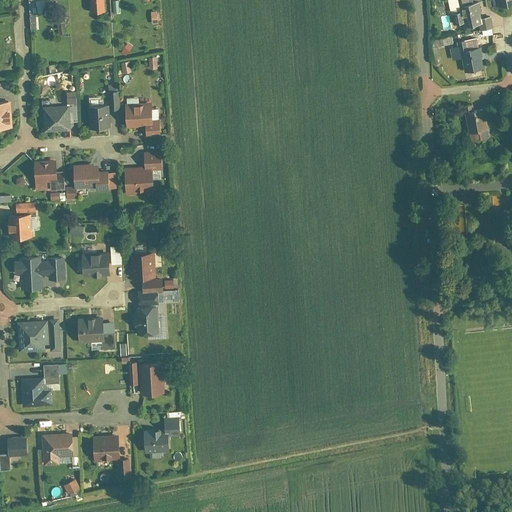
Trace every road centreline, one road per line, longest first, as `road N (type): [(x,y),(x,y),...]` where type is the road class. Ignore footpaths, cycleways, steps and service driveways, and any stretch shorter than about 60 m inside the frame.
road 1 (residential): [(448,511),(421,92)]
road 2 (residential): [(0,370),(10,422),(113,410)]
road 3 (residential): [(19,0),(27,145)]
